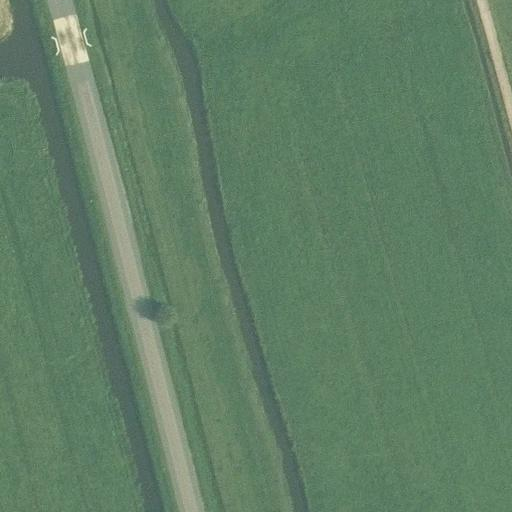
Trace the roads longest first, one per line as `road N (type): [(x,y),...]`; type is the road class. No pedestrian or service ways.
road 1 (tertiary): [(193,511),(56,0)]
road 2 (track): [(511,123),(478,0)]
